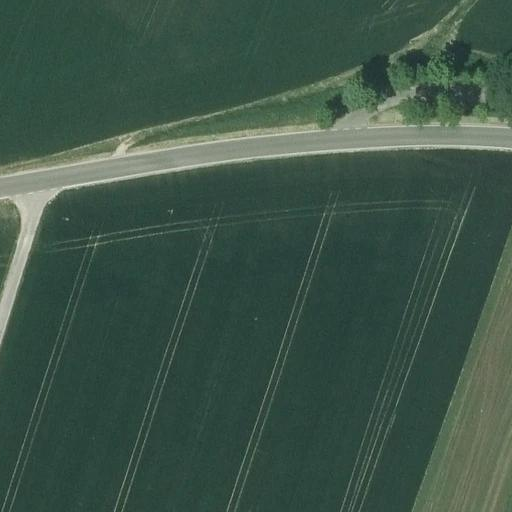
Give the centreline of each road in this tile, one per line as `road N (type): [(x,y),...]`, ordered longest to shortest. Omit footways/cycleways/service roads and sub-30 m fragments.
road 1 (tertiary): [(511,142),(340,139),(0,190)]
road 2 (track): [(111,169),(137,137),(290,97),(437,45),(477,0)]
